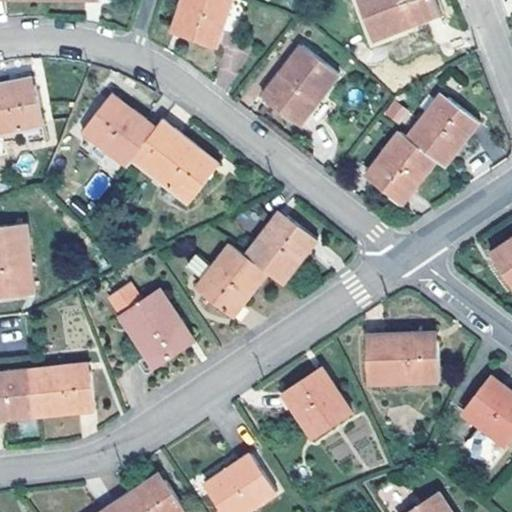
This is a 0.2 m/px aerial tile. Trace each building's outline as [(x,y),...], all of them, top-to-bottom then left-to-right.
[(188,7),(179,34),(218,47),(233,0),(183,0),(182,5),(188,7)] [(440,13),(435,0),(359,0),(374,40),(440,13)] [(188,7),(182,5),(173,32),(179,34),(188,7)] [(286,77),(269,99),(303,124),(341,74),(303,45),(281,73),(286,77)] [(264,95),(269,99),(286,77),(281,73),(264,95)] [(11,90),(37,85),(35,77),(9,82),(11,90)] [(0,132),(45,124),(37,85),(11,90),(9,82),(0,84),(0,132)] [(113,93),(109,98),(129,114),(133,108),(113,93)] [(431,119),(447,97),(443,93),(426,115),(431,119)] [(480,121),(447,97),(431,119),(426,115),(409,138),(437,160),(446,166),(480,121)] [(129,114),(109,98),(84,131),(127,164),(133,157),(155,126),(133,108),(129,114)] [(394,100),(385,113),(404,126),(413,113),(394,100)] [(191,201),(215,169),(195,154),(200,148),(161,118),(155,126),(133,157),(191,201)] [(389,157),(372,180),(404,203),(437,160),(409,138),(401,132),(384,154),(389,157)] [(195,154),(215,169),(220,163),(200,148),(195,154)] [(367,176),(372,180),(389,157),(384,154),(367,176)] [(272,233),(287,214),(282,209),(266,229),(272,233)] [(319,238),(287,214),(272,233),(266,229),(247,255),(269,271),(284,283),(319,238)] [(33,268),(28,222),(0,225),(0,296),(29,294),(26,269),(33,268)] [(511,239),(492,252),(496,257),(511,246),(511,239)] [(205,278),(198,288),(233,316),(243,305),(269,271),(247,255),(231,242),(214,266),(198,254),(189,266),(205,278)] [(511,281),(511,246),(496,257),(511,281)] [(26,269),(29,294),(36,293),(33,268),(26,269)] [(156,367),(190,345),(180,328),(177,324),(182,320),(160,287),(121,314),(156,367)] [(180,328),(190,345),(196,341),(182,320),(177,324),(180,328)] [(413,332),(368,333),(369,382),(440,381),(438,339),(414,339),(413,332)] [(67,372),(92,370),(91,362),(66,365),(67,372)] [(95,409),(92,370),(67,372),(66,365),(36,368),(41,415),(95,409)] [(323,366),(317,369),(331,391),(337,387),(323,366)] [(0,418),(41,415),(36,368),(6,371),(7,379),(0,379),(0,418)] [(331,391),(317,369),(284,391),(314,439),(353,413),(337,387),(331,391)] [(511,397),(511,388),(493,375),(464,412),(482,425),(466,445),(492,465),(507,445),(508,446),(511,440),(511,398),(511,397)] [(81,434),(95,433),(95,415),(81,415),(81,434)] [(492,465),(466,445),(464,449),(489,468),(492,465)] [(247,511),(278,492),(252,452),(243,458),(227,469),(231,475),(209,489),(224,511),(247,511)] [(205,483),(209,489),(231,475),(227,469),(205,483)] [(145,492),(166,478),(162,472),(141,486),(145,492)] [(116,502),(122,511),(186,511),(187,511),(166,478),(145,492),(141,486),(116,502)] [(452,511),(439,491),(407,511),(452,511)] [(122,511),(116,502),(101,511),(122,511)]
